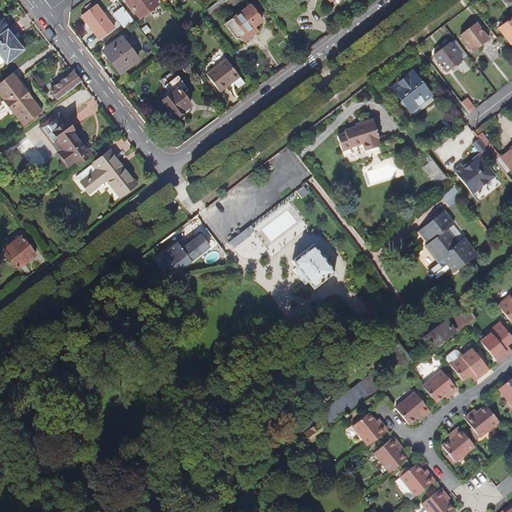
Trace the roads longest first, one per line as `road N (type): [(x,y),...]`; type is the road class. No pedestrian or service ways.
road 1 (residential): [(403,0),(170,171)]
road 2 (residential): [(170,171),(0,303)]
road 3 (residential): [(511,370),(469,393),(416,438),(474,511)]
road 4 (unclassified): [(170,171),(47,16)]
road 5 (unknown): [(258,278),(215,229),(308,166)]
road 6 (unknown): [(258,278),(307,241),(330,257),(347,289)]
